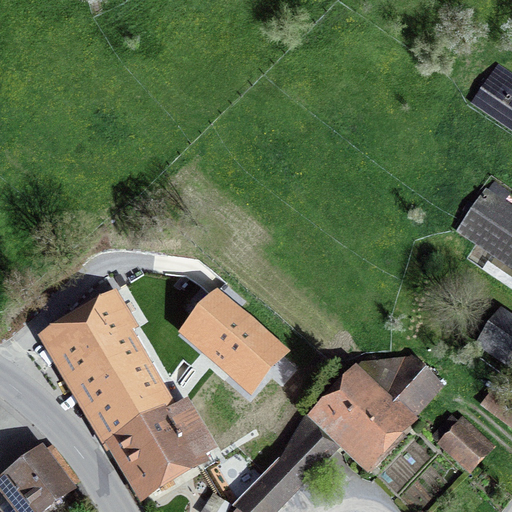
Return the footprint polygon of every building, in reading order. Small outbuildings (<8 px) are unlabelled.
[(511,80),(501,73),(474,113),(511,138),(511,80)] [(511,204),(511,197),(493,185),(459,236),(511,271),(511,217),(506,214),(511,204)] [(182,390),(159,350),(151,355),(115,292),(46,332),(144,500),(221,456),(182,390)] [(159,350),(182,390),(240,356),(217,316),(159,350)] [(511,328),(501,320),(487,339),(511,358),(511,356),(511,328)] [(369,395),(401,427),(442,385),(411,354),(360,360),(277,457),(233,503),(242,511),(281,511),(340,446),(332,436),(336,426),(369,395)] [(369,395),(336,426),(371,458),(401,427),(369,395)] [(498,459),(462,430),(440,457),(476,486),(498,459)] [(233,503),(277,457),(253,438),(211,482),(233,503)] [(50,458),(0,493),(0,511),(67,511),(82,502),(50,458)]
